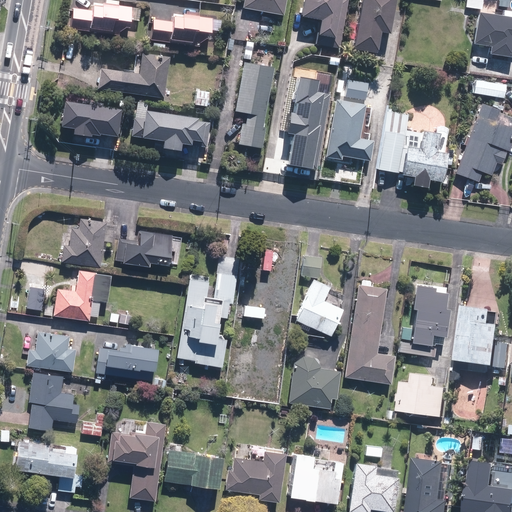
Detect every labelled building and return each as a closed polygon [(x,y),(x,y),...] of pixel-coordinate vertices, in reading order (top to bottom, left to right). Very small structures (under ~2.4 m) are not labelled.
[(73,9),(70,29),(119,35),(119,29),(129,30),(130,20),(137,21),(139,8),(116,5),(117,1),(106,0),(104,0),(104,4),(91,3),(90,11),(73,9)] [(242,0),(241,8),(283,16),(285,0),(242,0)] [(313,45),(338,49),(347,0),(301,0),(299,17),(318,21),(313,45)] [(359,0),(351,49),(374,53),(378,33),(387,35),(393,0),(359,0)] [(481,0),(465,0),(465,8),(481,9),(481,0)] [(152,19),(149,40),(201,47),(202,40),(209,41),(212,19),(172,13),(171,22),(152,19)] [(475,25),(472,44),(489,47),(489,54),(511,57),(511,53),(511,17),(476,13),(475,25)] [(98,68),(95,89),(163,99),(169,57),(135,52),(133,73),(98,68)] [(237,145),(261,150),(265,128),(262,127),(272,67),(241,62),(233,111),(242,113),(237,145)] [(295,134),(290,165),(318,169),(331,94),(318,92),(320,80),(300,77),(294,114),(292,113),(289,133),(295,134)] [(367,83),(347,80),(344,98),(365,101),(367,83)] [(505,85),(474,80),(471,94),(503,98),(505,85)] [(208,91),(194,90),(193,105),(207,106),(208,91)] [(365,104),(334,99),(324,158),(340,160),(341,156),(369,161),(372,141),(359,139),(365,104)] [(119,109),(62,102),(58,127),(72,129),(71,134),(115,140),(119,109)] [(180,144),(206,148),(210,120),(147,111),(148,104),(135,102),(130,136),(161,141),(160,149),(179,152),(180,144)] [(480,104),(454,174),(478,183),(481,173),(490,177),(495,164),(502,167),(511,139),(511,123),(496,117),(498,111),(480,104)] [(408,114),(385,111),(376,172),(411,177),(409,185),(426,187),(427,180),(440,182),(445,152),(434,151),(437,134),(405,129),(408,114)] [(62,245),(60,262),(100,267),(104,241),(112,243),(115,224),(78,219),(77,228),(70,227),(67,246),(62,245)] [(117,238),(114,262),(147,267),(147,263),(166,265),(170,235),(134,230),(133,240),(117,238)] [(229,315),(239,258),(219,255),(212,297),(205,296),(208,277),(189,274),(175,358),(193,361),(193,363),(221,368),(226,337),(216,335),(219,317),(226,318),(226,314),(229,315)] [(320,258),(302,255),(299,275),(317,278),(320,258)] [(270,283),(240,279),(237,303),(285,310),(290,272),(272,269),(270,283)] [(55,289),(52,316),(89,321),(92,300),(108,302),(111,274),(77,270),(74,291),(55,289)] [(313,279),(294,320),(329,336),(342,308),(323,300),(330,286),(313,279)] [(400,326),(397,352),(433,358),(436,338),(444,339),(449,308),(443,307),(446,288),(415,283),(409,327),(400,326)] [(357,284),(343,378),(389,384),(393,356),(377,353),(386,288),(357,284)] [(25,291),(23,311),(44,314),(46,293),(25,291)] [(504,311),(464,306),(456,363),(496,369),(504,311)] [(131,315),(109,313),(108,322),(130,324),(131,315)] [(285,323),(271,322),(271,328),(267,328),(266,352),(283,353),(285,323)] [(27,349),(24,366),(72,373),(76,350),(68,349),(70,334),(36,330),(33,350),(27,349)] [(99,341),(95,373),(152,381),(156,348),(99,341)] [(292,364),(287,403),(334,409),(340,371),(318,368),(313,359),(299,357),(292,364)] [(64,377),(31,372),(24,428),(52,431),(54,420),(76,423),(79,405),(71,404),(72,394),(61,392),(64,377)] [(401,381),(396,412),(443,419),(448,389),(434,387),(436,377),(413,373),(412,383),(401,381)] [(290,407),(278,405),(277,418),(289,419),(290,407)] [(102,422),(82,421),(81,434),(102,434),(102,422)] [(127,498),(154,501),(165,424),(144,421),(142,434),(111,429),(106,460),(132,464),(127,498)] [(482,436),(474,436),(473,449),(481,450),(482,436)] [(77,447),(16,439),(11,470),(59,477),(57,491),(80,494),(82,476),(73,474),(77,447)] [(256,500),(277,503),(284,450),(249,445),(247,458),(227,455),(222,489),(256,494),(256,500)] [(384,446),(363,445),(362,456),(383,458),(384,446)] [(166,449),(161,481),(217,488),(221,456),(166,449)] [(292,454),(286,497),(333,504),(339,461),(292,454)] [(414,457),(406,511),(446,511),(454,463),(414,457)] [(511,511),(511,489),(494,487),(497,464),(474,461),(467,511),(511,511)] [(355,464),(348,511),(370,511),(371,510),(383,511),(395,511),(401,470),(355,464)]
